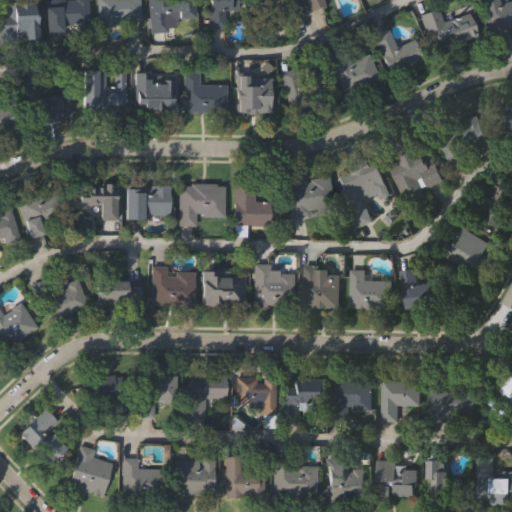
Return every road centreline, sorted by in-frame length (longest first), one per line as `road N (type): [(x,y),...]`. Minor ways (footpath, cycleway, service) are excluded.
road 1 (residential): [(0,407),(59,356),(100,341),(456,341),(483,332),(511,287)]
road 2 (residential): [(0,169),(74,148),(277,146),(325,138),(472,73),(511,65)]
